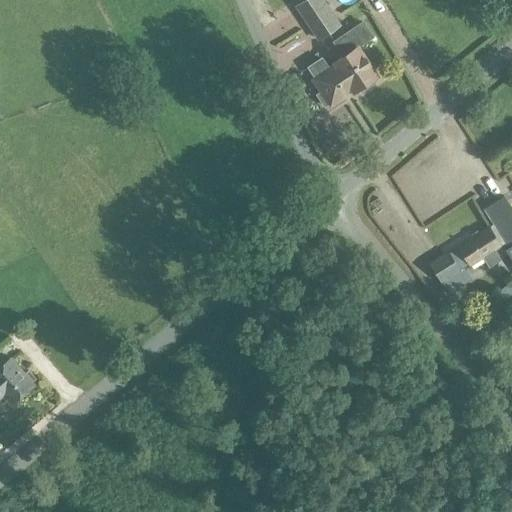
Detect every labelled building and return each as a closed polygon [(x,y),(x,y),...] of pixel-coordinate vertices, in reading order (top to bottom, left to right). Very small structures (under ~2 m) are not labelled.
[(324,0),(299,0),(293,4),(317,39),(341,23),(324,0)] [(85,7),(43,21),(46,32),(89,19),(85,7)] [(333,62),(334,63),(328,67),(321,57),(308,66),(315,76),(312,78),(321,90),(316,94),(324,105),(329,102),(330,104),(352,90),(353,91),(361,85),(367,87),(376,81),(377,75),(379,74),(359,44),(358,45),(347,30),(333,39),(343,55),(333,62)] [(511,259),(511,207),(505,196),(483,209),(508,248),(506,250),(511,259)] [(455,243),(488,223),(481,212),(449,233),(455,243)] [(439,284),(469,265),(482,257),(489,268),(500,261),(494,250),(500,246),(489,229),(458,248),(457,246),(427,265),(439,284)] [(301,346),(307,354),(315,348),(309,340),(301,346)] [(0,413),(11,404),(12,406),(35,386),(31,382),(35,379),(28,371),(24,374),(11,358),(5,362),(1,357),(0,357),(0,413)]
